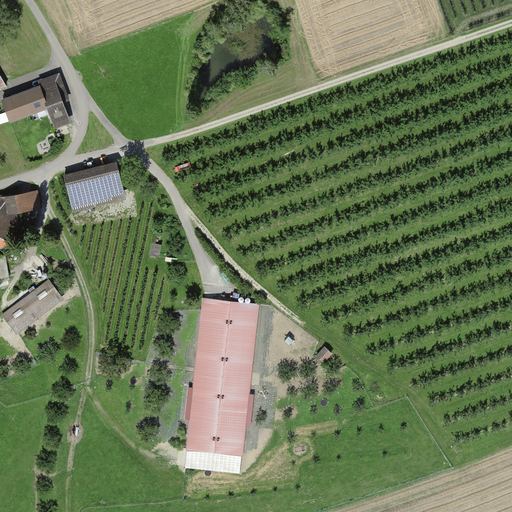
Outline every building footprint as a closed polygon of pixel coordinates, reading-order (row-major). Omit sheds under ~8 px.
[(40,89),(48,113),(66,106),(57,83),(40,89)] [(40,89),(3,103),(12,126),(48,113),(40,89)] [(66,106),(48,113),(56,133),(73,126),(66,106)] [(127,194),(118,157),(64,171),(74,208),(127,194)] [(0,245),(13,243),(11,230),(18,228),(15,212),(38,208),(35,191),(0,196),(0,245)] [(161,256),(164,244),(154,242),(152,253),(161,256)] [(64,296),(49,277),(3,313),(18,332),(64,296)] [(259,303),(203,297),(184,467),(241,473),(259,303)] [(327,345),(318,354),(326,362),(335,353),(327,345)]
